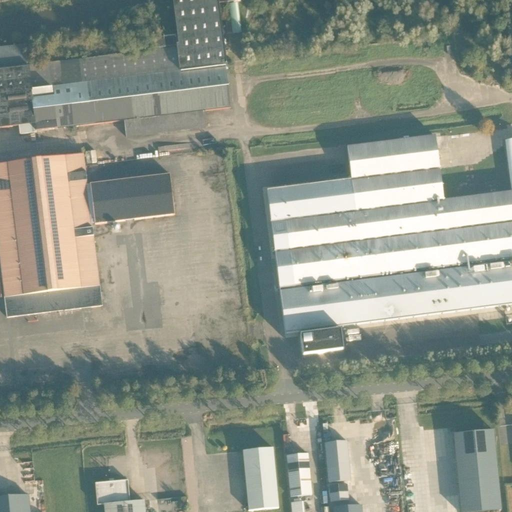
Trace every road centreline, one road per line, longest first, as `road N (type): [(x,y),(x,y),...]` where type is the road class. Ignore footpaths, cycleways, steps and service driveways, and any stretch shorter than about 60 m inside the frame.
road 1 (tertiary): [(511,377),(0,425)]
road 2 (unknown): [(0,162),(245,136)]
